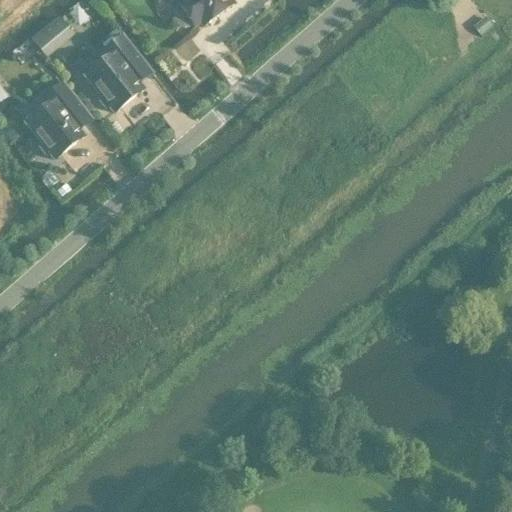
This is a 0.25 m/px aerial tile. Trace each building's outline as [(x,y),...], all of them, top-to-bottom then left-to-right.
[(181,0),(182,2),(176,6),(177,8),(176,9),(175,11),(174,13),(173,14),(173,16),(173,18),(173,20),(173,22),(174,23),(175,25),(176,26),(178,28),(179,29),(181,29),(183,30),(185,30),(186,30),(188,29),(190,29),(192,28),(193,30),(199,25),(202,29),(231,8),(225,0),(181,0)] [(55,49),(42,33),(32,41),(45,57),(55,49)] [(150,77),(121,41),(101,57),(106,63),(85,79),(101,99),(98,101),(107,112),(110,110),(114,115),(142,93),(137,87),(150,77)] [(78,134),(90,124),(62,88),(41,104),(46,110),(26,126),(41,146),(39,148),(47,159),(50,157),(54,162),(83,140),(78,134)] [(66,187),(57,194),(61,199),(70,193),(66,187)]
